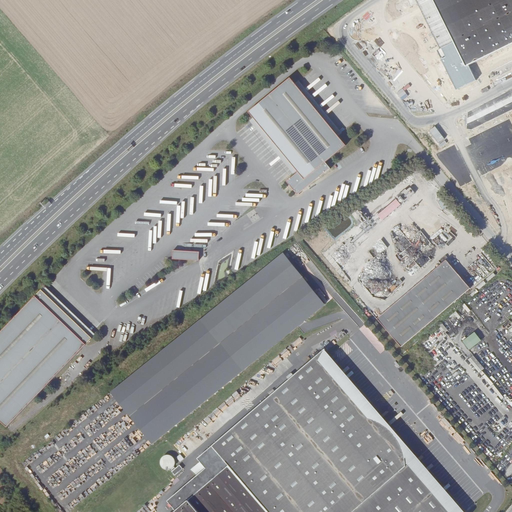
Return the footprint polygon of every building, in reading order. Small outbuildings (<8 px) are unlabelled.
[(511,44),(511,0),(415,0),(458,89),(477,80),(469,65),(511,44)] [(307,185),(308,187),(331,168),(332,168),(327,162),(348,144),(340,135),(297,83),(292,77),(250,111),(255,117),(298,171),(299,172),(289,180),(298,192),(307,185)] [(340,135),(344,132),(343,131),(301,80),(301,79),(297,83),(340,135)] [(294,174),(298,171),(255,117),(252,120),(293,173),(294,174)] [(303,192),(308,187),(307,185),(298,192),(300,194),(303,192)] [(199,259),(200,249),(173,249),(173,259),(199,259)] [(324,303),(284,253),(111,391),(153,443),(324,303)] [(404,346),(473,287),(449,258),(379,316),(404,346)] [(354,279),(349,283),(363,301),(369,297),(367,295),(368,294),(365,291),(363,292),(354,279)] [(42,290),(93,338),(96,335),(46,287),(42,290)] [(56,377),(93,338),(42,290),(0,334),(0,420),(8,428),(56,377)] [(469,349),(482,339),(475,330),(462,340),(469,349)] [(455,511),(413,462),(410,461),(409,451),(405,439),(400,432),(396,427),(388,421),(380,418),(372,417),(373,415),(324,359),(329,347),(328,346),(214,444),(231,464),(174,511),(455,511)] [(455,511),(470,511),(329,347),(324,359),(373,415),(372,417),(380,418),(388,421),(396,427),(400,432),(405,439),(409,451),(410,461),(413,462),(455,511)] [(478,372),(484,368),(474,354),(468,359),(478,372)] [(280,366),(276,360),(273,361),(279,371),(283,369),(282,365),(280,366)] [(502,417),(491,427),(497,433),(508,423),(502,417)] [(177,463),(176,462),(177,456),(176,454),(173,451),(170,450),(166,451),(163,454),(162,457),(162,460),(163,462),(166,465),(170,465),(173,465),(173,466),(172,467),(176,471),(184,464),(180,460),(177,463)] [(218,473),(214,467),(185,492),(190,497),(218,473)]
